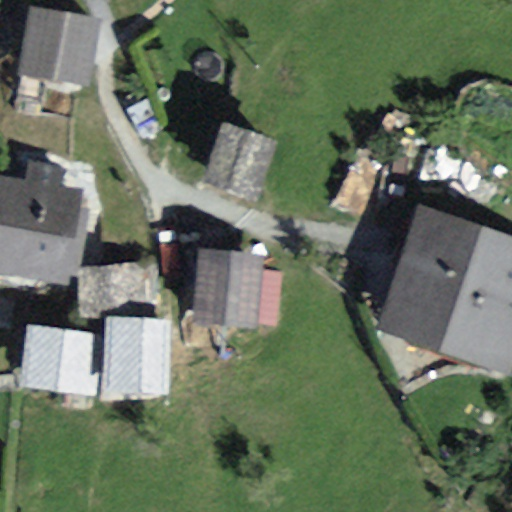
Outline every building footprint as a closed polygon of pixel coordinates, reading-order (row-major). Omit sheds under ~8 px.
[(88,15),(31,7),(22,77),(80,84),(88,15)] [(283,127),(222,113),(203,192),(264,207),(283,127)] [(31,179),(0,173),(0,272),(75,286),(92,191),(68,186),(72,167),(34,160),(31,179)] [(511,352),(511,237),(426,212),(390,333),(507,368),(511,352)] [(270,248),(208,247),(206,318),(268,320),(270,248)] [(179,320),(117,318),(115,390),(177,392),(179,320)] [(94,325),(32,323),(30,394),(92,396),(94,325)]
